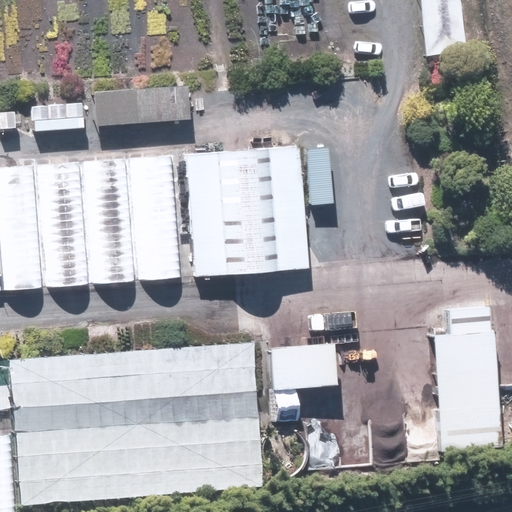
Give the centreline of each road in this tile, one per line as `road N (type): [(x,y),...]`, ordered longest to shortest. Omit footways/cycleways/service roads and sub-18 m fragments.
road 1 (track): [(511,291),(0,326)]
road 2 (track): [(0,149),(306,124),(337,137),(350,158),(367,301)]
road 3 (track): [(350,158),(388,96),(395,64),(389,0)]
